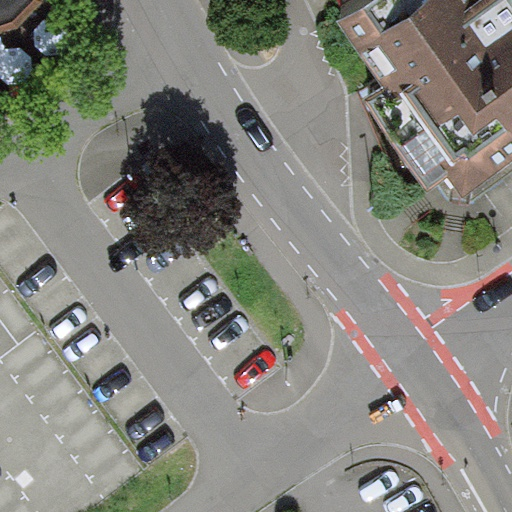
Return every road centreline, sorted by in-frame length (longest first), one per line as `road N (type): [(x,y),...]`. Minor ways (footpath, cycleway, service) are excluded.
road 1 (residential): [(421,370),(248,474),(201,511)]
road 2 (residential): [(421,370),(274,179)]
road 3 (residential): [(194,57),(0,156)]
road 4 (residential): [(274,179),(309,131),(303,62),(281,0)]
road 5 (residential): [(511,503),(421,370)]
road 6 (residential): [(274,179),(194,57)]
